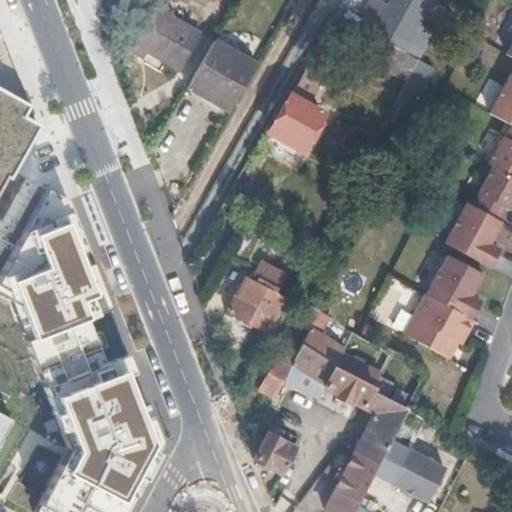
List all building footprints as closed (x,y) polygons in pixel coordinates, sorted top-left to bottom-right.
[(166,0),(160,0),(133,48),(146,55),(152,45),(183,63),(203,28),(174,10),(176,6),(166,0)] [(371,0),(437,35),(446,17),(430,8),(434,0),(371,0)] [(213,42),(186,90),(228,115),(256,67),(213,42)] [(420,63),(392,48),(382,67),(410,82),(419,64),(420,63)] [(311,63),(301,82),(318,90),(327,72),(311,63)] [(421,102),(436,73),(419,64),(410,82),(404,93),(421,102)] [(491,112),(511,123),(511,72),(491,112)] [(310,105),(318,90),(301,82),(275,130),(307,147),(325,112),(310,105)] [(0,183),(5,175),(9,177),(38,124),(23,116),(30,104),(0,88),(0,183)] [(493,161),(511,171),(511,125),(507,136),(504,135),(491,160),(493,161)] [(480,187),(482,188),(475,201),(500,214),(506,201),(511,204),(511,201),(511,171),(493,161),(480,187)] [(68,451),(35,509),(40,511),(126,511),(157,454),(128,377),(137,374),(129,353),(98,364),(90,319),(106,309),(66,200),(45,190),(0,274),(0,296),(15,307),(68,451)] [(449,238),(494,262),(503,244),(494,239),(505,217),(500,214),(475,201),(469,198),(449,238)] [(234,255),(247,261),(261,234),(249,228),(234,255)] [(431,290),(476,315),(486,297),(476,292),(488,270),(452,251),(431,290)] [(252,282),(246,279),(229,314),(269,333),(286,299),(277,295),(286,276),(262,264),(252,282)] [(431,290),(430,290),(409,330),(455,354),(468,327),(473,329),(479,316),(476,315),(431,290)] [(323,309),(317,306),(314,311),(320,314),(321,313),(323,309)] [(317,321),(320,314),(314,311),(310,309),(301,327),(312,332),(317,321)] [(320,314),(317,321),(329,327),(333,319),(321,313),(320,314)] [(350,350),(325,335),(329,327),(317,321),(312,332),(293,367),(285,382),(298,388),(306,373),(319,380),(311,396),(316,399),(314,402),(321,405),(328,391),(339,371),(350,350)] [(293,367),(281,360),(276,370),(272,368),(269,374),(273,376),(264,394),(276,401),(285,382),(293,367)] [(411,409),(431,369),(424,365),(399,412),(375,399),(378,392),(375,391),(365,411),(378,419),(369,437),(389,448),(411,409)] [(351,408),(353,405),(365,411),(375,391),(339,371),(328,391),(342,398),(340,402),(351,408)] [(0,441),(12,420),(0,413),(0,441)] [(296,447),(264,431),(251,458),(283,473),(296,447)] [(369,437),(366,435),(359,449),(382,461),(389,448),(369,437)] [(433,498),(451,464),(415,445),(397,479),(433,498)] [(382,461),(359,449),(346,472),(341,470),(337,477),(342,480),(328,509),(332,511),(353,511),(357,506),(382,461)]
